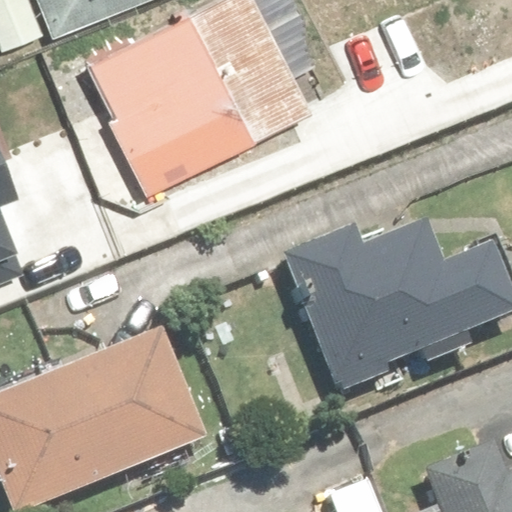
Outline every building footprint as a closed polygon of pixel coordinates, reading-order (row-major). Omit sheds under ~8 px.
[(0,0),(0,43),(3,51),(47,33),(50,41),(149,0),(0,0)] [(140,198),(316,117),(284,49),(320,32),(304,0),(207,0),(76,61),(140,198)] [(0,178),(0,272),(14,267),(0,235),(0,180),(1,180),(0,178)] [(511,302),(488,242),(435,263),(419,224),(354,250),(347,233),(282,259),(338,397),(388,377),(384,366),(511,314),(511,302)] [(0,393),(0,491),(8,511),(24,511),(206,438),(161,328),(0,393)] [(364,483),(338,432),(245,479),(238,466),(148,511),(149,511),(321,511),(319,505),(364,483)] [(433,507),(422,511),(511,511),(511,473),(504,477),(491,448),(420,480),(433,507)]
